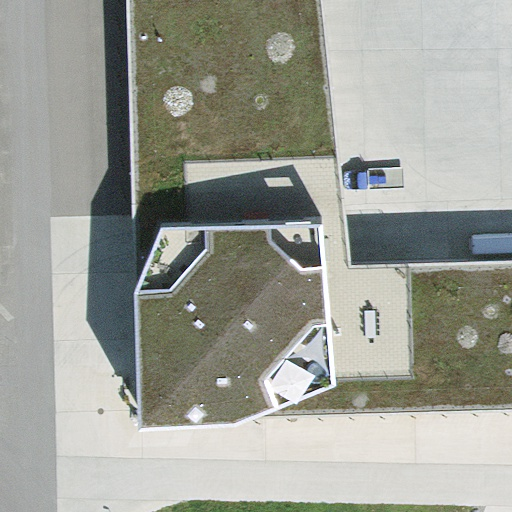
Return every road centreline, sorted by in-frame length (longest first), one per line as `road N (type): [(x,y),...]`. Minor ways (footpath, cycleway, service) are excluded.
road 1 (residential): [(23,0),(35,478)]
road 2 (track): [(35,478),(511,489)]
